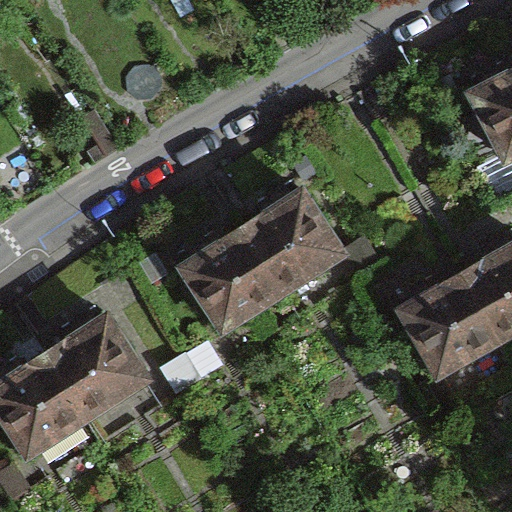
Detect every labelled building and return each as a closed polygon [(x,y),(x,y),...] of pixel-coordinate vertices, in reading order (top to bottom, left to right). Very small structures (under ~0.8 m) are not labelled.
[(511,62),(460,89),(498,162),(511,155),(511,62)] [(296,186),(234,226),(277,294),(340,254),(296,186)] [(234,226),(171,266),(214,334),(277,294),(234,226)] [(511,243),(395,309),(435,381),(511,337),(511,243)] [(98,311),(35,351),(79,419),(142,379),(98,311)] [(35,351),(0,373),(0,434),(16,459),(79,419),(35,351)]
